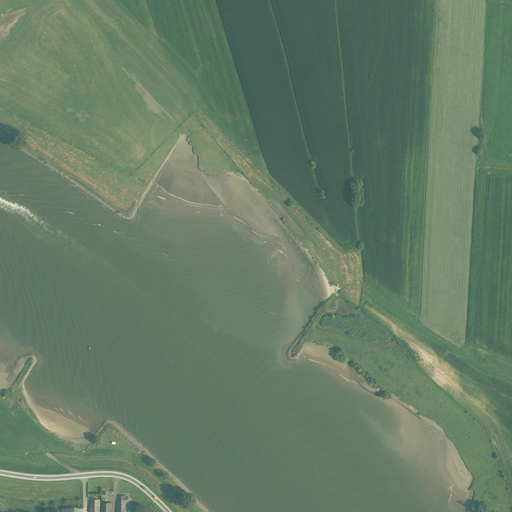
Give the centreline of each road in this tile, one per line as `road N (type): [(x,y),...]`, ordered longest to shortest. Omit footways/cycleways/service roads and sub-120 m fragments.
road 1 (track): [(438,0),(418,329)]
road 2 (tertiary): [(168,511),(123,476),(0,472)]
